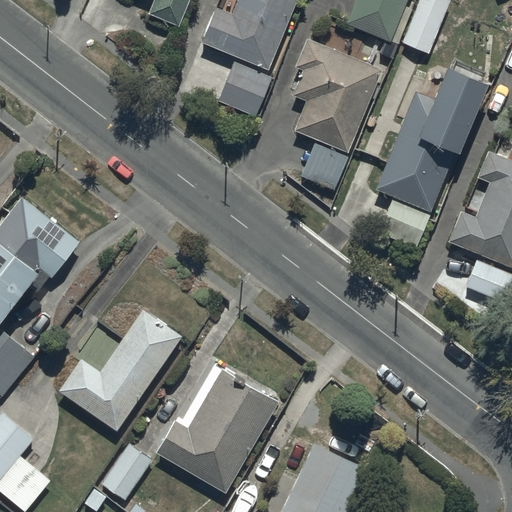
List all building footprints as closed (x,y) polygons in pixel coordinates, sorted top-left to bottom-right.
[(189,0),(153,0),(154,0),(148,14),(179,26),(189,0)] [(215,8),(201,42),(268,70),(297,0),(239,0),(233,16),(215,8)] [(412,9),(409,8),(412,0),(355,0),(345,24),(388,42),(382,57),(392,60),(412,9)] [(450,1),(448,0),(420,0),(403,43),(429,54),(450,1)] [(307,102),(295,132),(348,154),(383,69),(309,39),(297,68),(305,72),(294,97),(307,102)] [(234,61),(219,98),(256,114),(271,77),(234,61)] [(418,91),(377,189),(432,211),(456,153),(460,154),(490,80),(450,64),(436,98),(418,91)] [(317,144),(302,178),(336,192),(351,158),(317,144)] [(459,212),(447,242),(511,267),(511,160),(487,150),(476,176),(489,182),(474,218),(459,212)] [(79,237),(21,192),(0,218),(0,313),(38,264),(51,273),(79,237)] [(379,232),(417,248),(431,216),(393,199),(379,232)] [(465,286),(504,303),(511,285),(511,273),(477,259),(465,286)] [(81,355),(58,388),(116,427),(181,333),(142,306),(99,368),(81,355)] [(0,328),(0,391),(2,394),(34,355),(0,328)] [(174,417),(156,449),(225,488),(278,398),(221,365),(187,425),(174,417)] [(1,410),(0,410),(0,476),(33,436),(1,410)] [(264,511),(261,511),(260,511),(343,511),(366,464),(314,439),(278,511),(264,511)] [(128,441),(102,481),(125,497),(152,457),(128,441)]
